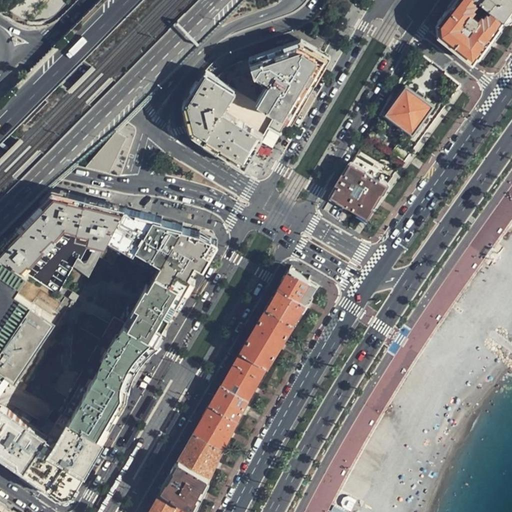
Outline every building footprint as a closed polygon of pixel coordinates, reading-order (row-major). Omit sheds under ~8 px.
[(499,24),(503,18),(482,0),(455,0),(452,4),(439,21),(439,33),(474,61),(479,54),(480,55),(491,39),(501,25),(499,24)] [(511,14),(511,0),(482,0),(503,18),(507,21),(511,14)] [(236,89),(277,114),(285,119),(289,122),(308,90),(327,57),(320,53),(300,40),(235,64),(224,70),(216,77),(236,89)] [(216,77),(206,71),(191,95),(186,106),(193,130),(198,135),(222,150),(247,166),(257,149),(264,136),(224,110),(236,89),(216,77)] [(434,105),(406,85),(396,98),(386,112),(413,133),(416,129),(417,129),(419,130),(421,129),(422,127),(423,125),(422,124),(421,122),(434,105)] [(277,114),(268,128),(277,133),(285,119),(277,114)] [(124,120),(77,165),(117,176),(122,175),(136,132),(134,126),(124,120)] [(374,138),(383,145),(389,136),(379,130),(374,138)] [(403,160),(409,151),(395,142),(389,150),(403,160)] [(386,184),(351,163),(344,174),(343,174),(337,185),(338,185),(332,195),(337,198),(337,200),(346,206),(347,204),(365,215),(370,206),(372,207),(375,201),(380,193),(382,194),(386,184)] [(106,245),(125,208),(111,204),(54,190),(0,247),(0,255),(24,271),(65,228),(77,230),(77,232),(91,235),(90,242),(106,245)] [(138,211),(125,208),(106,245),(99,258),(113,264),(117,257),(114,256),(138,211)] [(200,265),(211,245),(196,236),(196,238),(167,223),(166,226),(153,219),(155,215),(138,211),(114,256),(117,257),(121,251),(156,270),(149,284),(146,283),(125,321),(88,301),(73,325),(97,338),(97,337),(101,340),(89,362),(99,368),(70,418),(91,430),(94,432),(110,408),(118,394),(125,384),(129,374),(133,369),(136,363),(138,360),(143,354),(146,349),(149,345),(151,343),(156,338),(157,339),(173,311),(186,289),(200,265)] [(173,311),(157,339),(156,338),(151,343),(149,345),(146,349),(143,354),(138,360),(136,363),(133,369),(129,374),(125,384),(118,394),(110,408),(94,432),(91,430),(74,456),(61,477),(57,478),(41,468),(36,475),(58,489),(66,487),(130,386),(134,377),(137,370),(141,364),(144,359),(155,346),(160,340),(162,341),(219,241),(214,229),(162,217),(155,215),(153,219),(166,226),(167,223),(196,238),(196,236),(211,245),(200,265),(186,289),(173,311)] [(99,258),(106,245),(90,242),(91,235),(72,271),(89,277),(99,258)] [(53,318),(18,295),(29,277),(0,258),(0,385),(9,372),(15,376),(27,358),(24,356),(26,353),(29,355),(40,338),(37,336),(41,330),(44,332),(53,318)] [(284,277),(279,286),(307,302),(312,293),(318,284),(290,267),(284,277)] [(307,302),(279,286),(273,297),(267,307),(294,322),(300,312),(307,302)] [(294,322),(267,307),(254,328),(242,350),(267,365),(280,344),(294,322)] [(267,365),(242,350),(232,367),(223,383),(249,399),(259,382),(267,365)] [(70,418),(99,368),(89,362),(60,412),(63,414),(70,418)] [(0,399),(11,383),(15,376),(9,372),(0,385),(0,399)] [(20,379),(15,376),(11,383),(15,386),(20,379)] [(249,399),(223,383),(216,394),(210,404),(239,419),(244,408),(249,399)] [(0,403),(0,450),(6,455),(36,475),(41,468),(57,478),(61,477),(74,456),(91,430),(70,418),(63,414),(48,438),(37,431),(28,425),(30,423),(0,403)] [(239,419),(210,404),(203,417),(195,432),(223,449),(232,432),(239,419)] [(223,449),(195,432),(187,445),(180,459),(210,477),(216,464),(223,449)] [(210,477),(180,459),(172,473),(163,489),(193,508),(201,492),(210,477)] [(193,508),(163,489),(155,503),(150,511),(172,511),(173,510),(177,511),(194,511),(196,510),(196,509),(193,508)] [(0,511),(13,511),(0,503),(0,511)]
